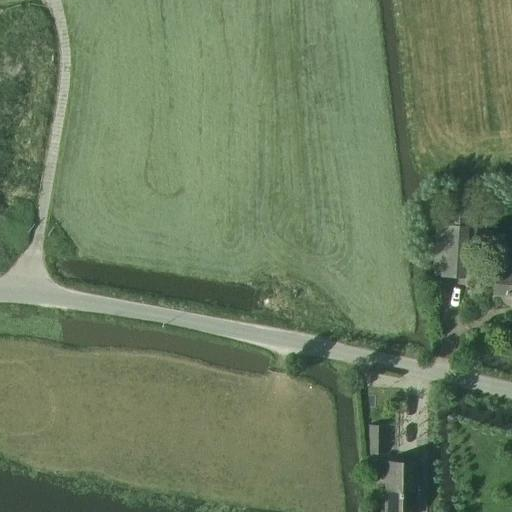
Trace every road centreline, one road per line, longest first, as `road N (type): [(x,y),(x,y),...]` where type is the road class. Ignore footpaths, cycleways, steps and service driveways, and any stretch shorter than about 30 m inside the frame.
road 1 (tertiary): [(0,291),(319,347),(511,393)]
road 2 (track): [(29,294),(64,117),(52,0)]
